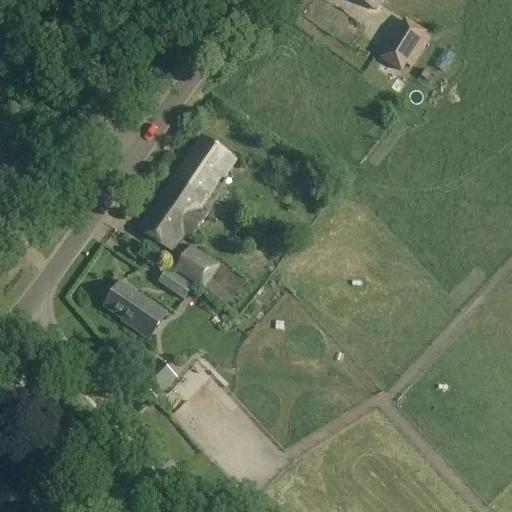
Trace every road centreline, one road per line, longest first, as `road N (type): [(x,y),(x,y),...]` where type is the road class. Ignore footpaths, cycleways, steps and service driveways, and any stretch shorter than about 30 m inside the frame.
road 1 (unclassified): [(74,362),(209,511)]
road 2 (tertiary): [(137,151),(246,0)]
road 3 (tertiary): [(31,304),(137,151)]
road 4 (unclassified): [(137,151),(0,57)]
